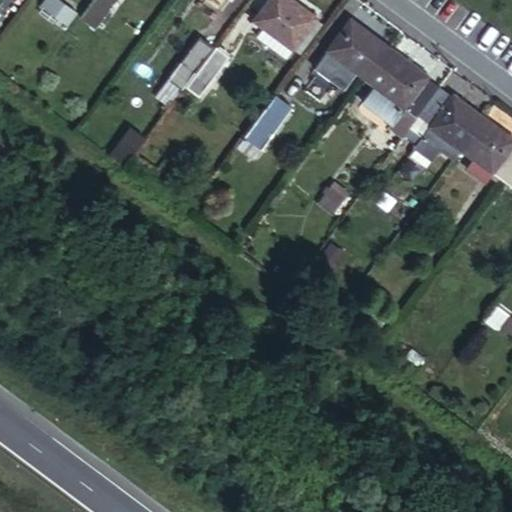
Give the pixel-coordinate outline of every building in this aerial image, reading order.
[(44,0),(41,5),(66,24),(76,12),(61,0),(44,0)] [(90,0),(83,11),(96,22),(112,0),(90,0)] [(282,56),(290,46),(311,18),(312,16),(291,0),(264,0),(247,23),(256,29),(252,34),(282,56)] [(311,18),(290,46),(296,50),(317,22),(311,18)] [(362,77),(386,45),(348,18),(312,66),(342,89),(354,72),(362,77)] [(180,88),(211,45),(198,35),(167,78),(179,88),(180,88)] [(183,90),(195,99),(227,55),(215,45),(183,90)] [(423,72),(386,45),(362,77),(370,83),(359,98),(388,120),(399,105),(414,116),(436,86),(421,75),(423,72)] [(179,88),(167,78),(155,95),(167,104),(179,88)] [(447,94),(436,86),(414,116),(409,123),(422,132),(414,143),(433,156),(440,145),(453,155),(458,148),(481,116),(449,92),(447,94)] [(275,94),(244,136),(261,148),(292,106),(275,94)] [(237,102),(230,113),(242,121),(249,110),(237,102)] [(511,136),(501,130),(481,116),(458,148),(472,158),(465,167),(483,180),(489,171),(501,180),(511,164),(511,141),(511,138),(511,136)] [(132,122),(112,149),(126,159),(146,132),(132,122)] [(511,164),(501,180),(511,188),(511,164)] [(339,168),(334,176),(347,186),(353,178),(339,168)] [(373,294),(358,314),(376,327),(391,307),(373,294)] [(511,319),(507,316),(500,326),(511,334),(511,319)] [(416,340),(410,349),(422,358),(428,350),(416,340)]
